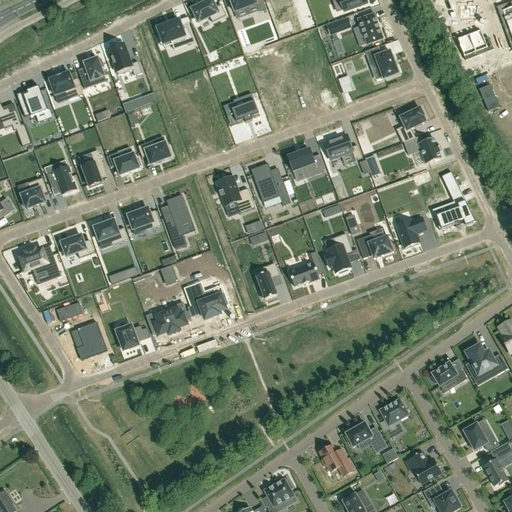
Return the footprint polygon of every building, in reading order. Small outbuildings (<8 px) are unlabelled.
[(212,0),(192,10),(199,23),(210,18),(212,23),(227,16),(221,6),(216,8),(212,0)] [(229,0),(235,13),(257,5),(259,12),(266,10),(262,0),(229,0)] [(333,0),(335,4),(340,2),(344,12),(367,4),(365,0),(333,0)] [(510,4),(497,8),(503,24),(511,21),(511,8),(510,4)] [(460,6),(460,18),(480,18),(480,6),(460,6)] [(374,15),(358,20),(367,46),(383,40),(374,15)] [(348,20),(327,27),(330,36),(351,28),(348,20)] [(179,21),(157,29),(161,38),(158,38),(161,46),(163,45),(164,48),(173,45),(172,42),(185,38),(188,46),(195,43),(188,24),(181,26),(179,21)] [(511,21),(503,24),(507,36),(511,34),(511,21)] [(481,31),(469,36),(477,57),(494,51),(489,38),(484,40),(481,31)] [(469,36),(457,40),(461,49),(466,62),(477,57),(469,36)] [(124,45),(109,50),(118,77),(133,71),(135,77),(142,74),(138,63),(131,65),(124,45)] [(376,49),(365,53),(370,67),(378,64),(383,80),(398,74),(390,52),(378,56),(376,49)] [(86,69),(78,72),(84,89),(106,81),(101,68),(104,67),(101,59),(98,60),(97,58),(83,63),(86,69)] [(50,81),(48,82),(51,90),(53,89),(55,95),(65,92),(68,99),(83,94),(77,78),(72,80),(69,72),(49,80),(50,81)] [(349,85),(347,78),(339,81),(344,94),(352,92),(349,85)] [(271,97),(271,98),(275,107),(279,117),(284,115),(286,115),(292,113),(287,99),(294,96),(289,84),(276,89),(278,95),(271,97)] [(490,86),(479,90),(488,113),(500,108),(490,86)] [(18,95),(17,96),(25,118),(31,116),(31,118),(48,112),(39,87),(27,92),(28,95),(19,98),(18,95)] [(154,95),(123,106),(126,114),(156,102),(154,95)] [(235,103),(223,107),(227,118),(234,116),(237,125),(245,123),(246,124),(253,121),(252,120),(260,117),(252,95),(242,98),(245,106),(237,109),(235,103)] [(1,104),(0,104),(0,119),(1,119),(5,130),(12,127),(14,132),(17,132),(23,148),(32,145),(24,125),(22,126),(17,112),(10,114),(8,110),(4,111),(1,104)] [(402,127),(396,131),(402,144),(404,143),(404,144),(416,139),(411,130),(426,123),(423,118),(424,117),(424,116),(425,116),(422,109),(421,110),(420,109),(398,119),(402,127)] [(135,113),(128,116),(132,127),(139,124),(135,113)] [(333,141),(324,144),(330,161),(352,153),(355,160),(361,158),(357,146),(351,148),(347,136),(338,139),(338,138),(337,138),(337,139),(334,141),(333,140),(333,141)] [(404,144),(403,144),(407,157),(420,153),(425,166),(440,160),(437,153),(439,153),(437,146),(435,146),(432,140),(422,143),(420,137),(416,139),(404,144)] [(153,142),(138,148),(142,159),(148,157),(151,165),(171,158),(170,156),(172,155),(169,148),(167,149),(165,144),(155,148),(153,142)] [(309,150),(288,158),(293,173),(304,169),(308,180),(326,173),(320,156),(313,159),(309,150)] [(93,161),(81,165),(89,188),(102,183),(98,171),(104,169),(98,152),(91,154),(93,161)] [(118,154),(107,158),(111,169),(117,167),(120,177),(140,169),(139,168),(141,167),(138,159),(136,160),(134,154),(120,160),(118,154)] [(366,162),(368,168),(377,164),(375,158),(366,161),(366,162)] [(364,174),(370,172),(368,168),(366,162),(360,164),(364,174)] [(268,165),(251,171),(263,204),(279,198),(283,207),(291,204),(282,179),(274,181),(268,165)] [(68,168),(47,176),(52,189),(59,186),(62,196),(76,190),(68,168)] [(442,178),(442,180),(443,180),(449,193),(457,189),(450,176),(452,175),(451,173),(442,178)] [(237,203),(241,214),(255,209),(248,190),(239,193),(233,178),(216,184),(225,207),(237,203)] [(31,193),(22,196),(27,210),(46,203),(43,195),(48,193),(43,179),(28,184),(31,193)] [(171,213),(163,216),(176,250),(187,246),(180,227),(192,223),(183,196),(167,202),(171,213)] [(0,213),(1,213),(4,218),(14,211),(7,200),(0,203),(0,213)] [(464,222),(465,226),(475,222),(465,202),(459,205),(459,204),(458,205),(459,208),(434,217),(439,231),(455,225),(460,224),(460,223),(464,222)] [(333,207),(336,215),(342,213),(339,205),(333,207)] [(129,218),(127,219),(129,225),(131,225),(133,230),(144,226),(146,232),(161,227),(155,212),(150,214),(148,209),(128,216),(129,218)] [(411,221),(396,227),(404,249),(420,243),(417,235),(426,231),(422,219),(412,222),(411,221)] [(114,221),(94,229),(99,243),(110,239),(113,246),(129,241),(125,229),(118,232),(114,221)] [(357,225),(351,227),(354,235),(360,233),(357,225)] [(265,233),(260,236),(262,243),(268,241),(265,233)] [(329,256),(325,257),(330,269),(333,268),(336,274),(339,273),(340,275),(348,272),(348,270),(351,269),(346,255),(352,253),(346,235),(334,239),(337,248),(328,252),(329,256)] [(80,237),(62,244),(67,258),(77,254),(79,260),(95,254),(91,244),(84,247),(80,237)] [(371,237),(357,242),(364,261),(373,258),(374,260),(393,253),(388,238),(374,244),(371,237)] [(20,260),(19,261),(23,272),(25,272),(25,273),(33,270),(35,275),(47,270),(52,281),(61,278),(52,254),(44,257),(42,251),(36,253),(35,250),(26,254),(27,256),(20,259),(20,260)] [(296,269),(289,271),(295,288),(304,285),(309,283),(310,284),(320,280),(318,276),(324,274),(319,262),(304,267),(304,268),(297,271),(296,269)] [(264,275),(256,278),(261,292),(259,293),(262,299),(264,299),(265,301),(277,296),(271,279),(279,276),(275,265),(261,270),(264,275)] [(175,282),(176,282),(178,281),(172,266),(160,271),(163,278),(164,278),(167,286),(171,284),(175,283),(175,282)] [(194,298),(188,300),(191,308),(203,303),(209,319),(220,315),(219,312),(226,309),(226,308),(228,307),(224,295),(215,298),(213,291),(204,294),(200,285),(191,289),(194,298)] [(81,300),(59,309),(61,316),(84,308),(81,300)] [(149,325),(153,336),(165,332),(165,334),(168,333),(169,336),(172,334),(172,335),(173,335),(173,334),(176,333),(176,334),(177,334),(177,333),(180,332),(179,329),(181,328),(177,317),(187,314),(185,307),(174,311),(175,313),(160,318),(161,321),(149,325)] [(510,354),(511,354),(511,353),(511,323),(511,321),(499,328),(503,336),(501,337),(510,354)] [(77,350),(82,362),(108,353),(97,323),(78,330),(84,347),(77,350)] [(132,326),(116,332),(124,352),(139,346),(137,342),(150,338),(150,339),(151,339),(147,329),(146,329),(147,330),(143,332),(141,327),(140,327),(141,328),(133,331),(132,326)] [(492,369),(496,377),(508,370),(500,355),(493,359),(489,352),(485,355),(480,346),(466,354),(471,364),(472,363),(474,367),(473,367),(475,371),(476,370),(479,376),(492,369)] [(453,379),(457,386),(467,380),(461,370),(456,373),(450,364),(450,363),(449,364),(443,368),(439,370),(433,374),(432,374),(432,375),(432,376),(433,377),(431,378),(435,385),(437,384),(439,387),(440,388),(441,387),(453,379)] [(401,402),(400,400),(380,411),(390,429),(386,431),(390,440),(395,438),(392,433),(397,430),(394,424),(408,416),(408,417),(409,416),(405,409),(407,408),(403,401),(401,402)] [(368,440),(372,446),(376,454),(387,448),(376,429),(370,432),(365,424),(346,435),(347,437),(345,437),(349,444),(350,443),(353,449),(368,440)] [(464,432),(463,432),(464,433),(464,432),(474,451),(475,452),(475,451),(485,446),(488,452),(499,446),(492,435),(485,439),(477,425),(477,424),(476,425),(473,427),(472,425),(464,429),(466,431),(464,432)] [(495,461),(483,467),(495,488),(499,485),(500,487),(509,482),(498,464),(511,455),(511,451),(508,443),(490,453),(495,461)] [(342,451),(336,454),(332,447),(320,454),(324,461),(322,462),(325,469),(327,467),(331,473),(338,469),(343,478),(354,472),(342,451)] [(387,454),(392,463),(399,459),(394,450),(387,454)] [(414,472),(422,485),(441,474),(438,468),(440,467),(437,461),(435,462),(434,461),(428,464),(422,453),(411,459),(411,460),(417,470),(414,472)] [(381,472),(375,476),(379,483),(385,479),(381,472)] [(269,511),(276,511),(274,508),(284,502),(286,508),(297,502),(294,497),(291,491),(293,489),(288,481),(286,482),(285,480),(264,491),(272,505),(267,507),(269,511)] [(462,506),(457,498),(455,499),(452,492),(451,492),(444,496),(438,485),(424,493),(433,509),(437,507),(440,511),(455,511),(461,509),(460,507),(462,506)] [(0,511),(15,511),(16,511),(9,501),(10,500),(5,492),(0,495),(0,511)] [(363,508),(356,495),(351,497),(350,495),(343,499),(344,501),(343,502),(347,509),(346,510),(347,511),(374,511),(371,504),(363,508)]
